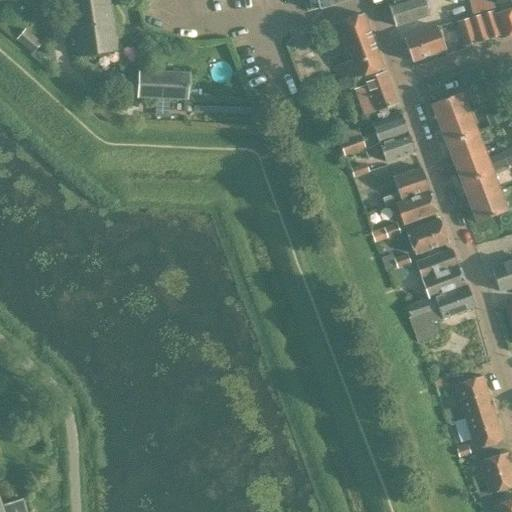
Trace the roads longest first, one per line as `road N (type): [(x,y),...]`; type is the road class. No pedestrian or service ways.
road 1 (residential): [(511,397),(373,0)]
road 2 (unclassified): [(76,511),(62,402),(0,342)]
